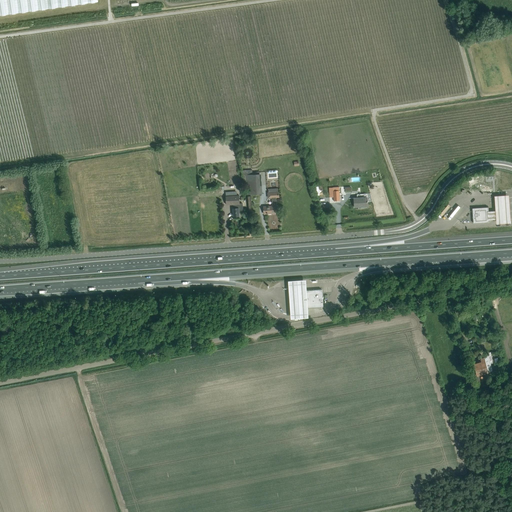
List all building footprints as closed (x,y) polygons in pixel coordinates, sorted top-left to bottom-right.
[(472,44),(483,96),(511,90),(511,89),(511,83),(495,86),(492,73),(488,73),(487,66),(485,67),(484,64),(487,64),(486,58),(482,59),(480,47),(482,47),(482,42),(472,44)] [(246,186),(247,195),(263,194),(262,174),(252,174),(252,170),(242,170),(242,176),(243,186),(246,186)] [(334,197),(334,201),(339,200),(339,187),(329,188),(330,197),(334,197)] [(264,207),(264,214),(264,213),(267,213),(267,214),(277,213),(277,208),(276,197),(279,197),(279,191),(278,191),(268,192),(267,192),(268,198),(272,197),(273,206),(267,206),(267,207),(264,207)] [(509,195),(495,196),(496,225),(511,224),(509,195)] [(239,196),(226,196),(226,197),(227,205),(234,204),(234,208),(233,208),(233,216),(239,216),(239,213),(243,212),(242,203),(239,203),(239,196)] [(364,197),(357,198),(354,198),(354,207),(359,207),(358,205),(362,205),(362,206),(368,205),(367,198),(364,198),(364,197)] [(473,224),(474,223),(488,222),(489,222),(488,222),(487,208),(488,208),(488,207),(472,208),(473,224)] [(307,309),(306,291),(305,281),(288,281),(290,320),(307,319),(307,309)] [(307,308),(308,308),(323,307),(322,289),(306,290),(306,291),(307,307),(307,308)] [(487,357),(481,359),(481,362),(474,364),(475,369),(473,369),(478,385),(482,384),(481,381),(480,381),(478,375),(484,373),(485,376),(488,375),(488,372),(492,371),(489,357),(490,356),(490,355),(490,352),(486,353),(487,357)] [(479,390),(473,391),(476,403),(479,402),(477,398),(481,397),(479,390)]
